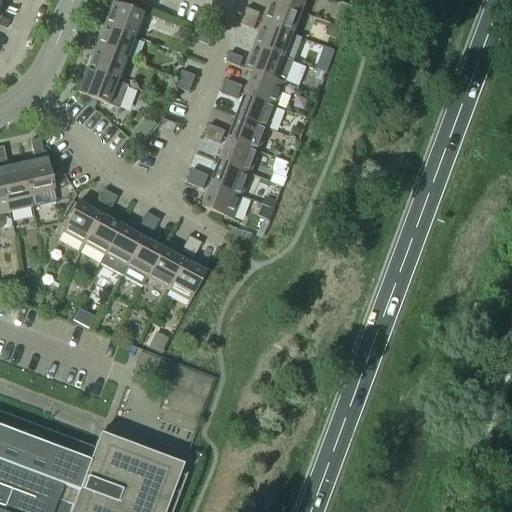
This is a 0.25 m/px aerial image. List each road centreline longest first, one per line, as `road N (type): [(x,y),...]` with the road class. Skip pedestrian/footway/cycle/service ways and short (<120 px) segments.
road 1 (secondary): [(312,511),(501,0)]
road 2 (residential): [(159,205),(232,11)]
road 3 (residential): [(159,205),(101,166),(30,94)]
